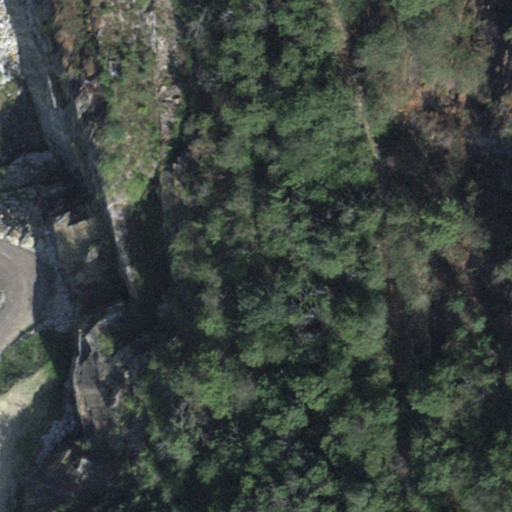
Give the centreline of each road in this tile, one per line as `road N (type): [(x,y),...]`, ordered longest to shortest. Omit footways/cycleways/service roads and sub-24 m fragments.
road 1 (track): [(332,0),(388,210),(420,511)]
road 2 (track): [(200,511),(253,282),(291,0)]
